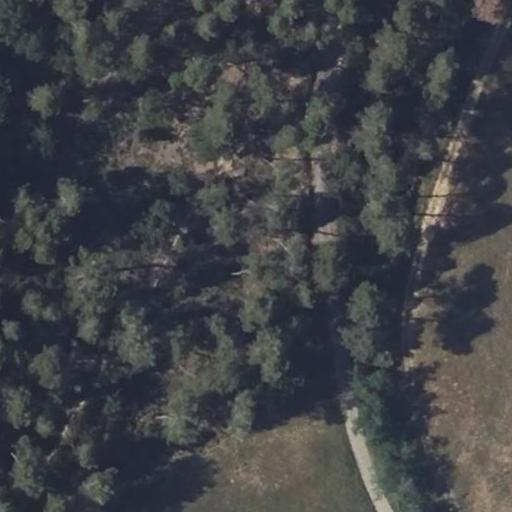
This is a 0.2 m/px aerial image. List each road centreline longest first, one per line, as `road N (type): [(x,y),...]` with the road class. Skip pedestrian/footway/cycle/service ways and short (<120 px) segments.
road 1 (track): [(364,0),(331,43),(244,121),(170,249),(132,338),(16,511)]
road 2 (unclassified): [(336,0),(323,219),(346,374),(388,511)]
road 3 (track): [(511,49),(423,323),(428,447),(457,511)]
